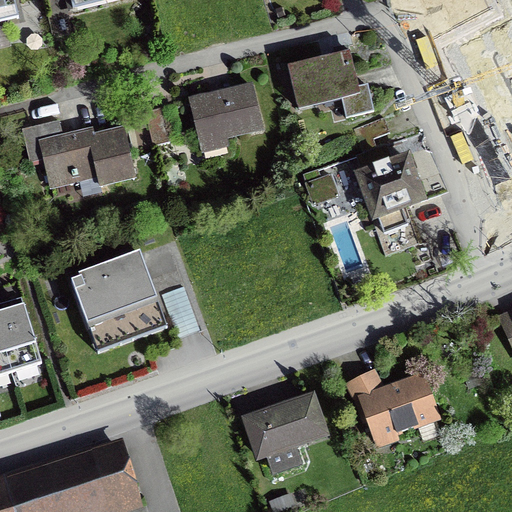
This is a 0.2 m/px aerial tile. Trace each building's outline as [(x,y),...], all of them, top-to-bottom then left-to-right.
[(0,0),(0,23),(19,19),(14,0),(0,0)] [(70,0),(73,11),(118,0),(70,0)] [(368,85),(359,88),(350,51),(287,66),(298,110),(342,100),(346,118),(375,111),(368,85)] [(264,132),(253,83),(188,97),(201,154),(204,153),(205,158),(228,153),(227,148),(230,147),(228,140),(264,132)] [(493,128),(484,104),(455,115),(465,139),(493,128)] [(165,107),(145,111),(152,145),(172,141),(165,107)] [(352,129),(361,156),(375,151),(372,141),(389,135),(383,118),(352,129)] [(99,187),(99,189),(137,180),(125,126),(94,133),(93,127),(62,134),(59,121),(22,129),(30,163),(43,160),(50,190),(80,183),(82,191),(99,187)] [(381,149),(375,151),(361,156),(357,157),(361,171),(354,174),(372,225),(379,222),(380,226),(375,228),(385,257),(418,246),(406,211),(428,203),(410,153),(385,162),(381,149)] [(504,220),(511,215),(511,152),(478,173),(488,190),(487,191),(504,220)] [(305,177),(314,203),(337,195),(330,176),(321,179),(319,172),(305,177)] [(59,195),(62,199),(67,200),(71,197),(72,192),(69,188),(64,187),(60,190),(59,195)] [(167,329),(140,254),(78,276),(80,280),(71,283),(97,354),(167,329)] [(179,339),(200,332),(184,287),(162,295),(179,339)] [(0,377),(42,364),(24,307),(0,314),(0,377)] [(511,309),(497,316),(511,349),(511,309)] [(440,420),(422,378),(382,390),(372,373),(345,385),(355,406),(359,405),(379,444),(440,420)] [(328,438),(314,394),(242,419),(257,462),(267,459),(273,476),(301,465),(296,449),(328,438)] [(0,491),(0,511),(91,511),(135,499),(131,484),(122,455),(0,491)] [(272,511),(281,511),(297,506),(292,493),(269,502),(272,511)]
